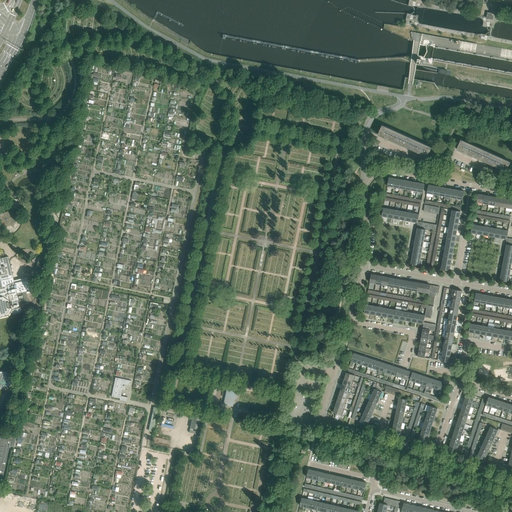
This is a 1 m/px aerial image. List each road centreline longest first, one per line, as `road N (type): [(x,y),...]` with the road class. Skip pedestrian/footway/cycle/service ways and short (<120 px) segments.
road 1 (residential): [(375,440),(318,422),(349,322)]
road 2 (residential): [(363,264),(369,177),(386,170),(417,175)]
